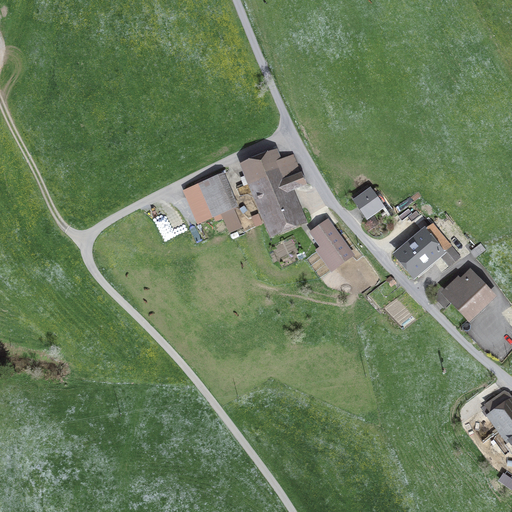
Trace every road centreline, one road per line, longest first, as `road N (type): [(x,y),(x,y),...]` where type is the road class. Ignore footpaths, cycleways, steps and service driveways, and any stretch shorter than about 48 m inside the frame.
road 1 (track): [(292,511),(192,376),(104,284),(86,246),(108,219),(293,134)]
road 2 (unclassified): [(511,389),(325,193),(235,0)]
road 3 (track): [(87,240),(55,216),(0,99)]
road 4 (track): [(499,379),(467,393),(453,412),(485,465),(511,478)]
